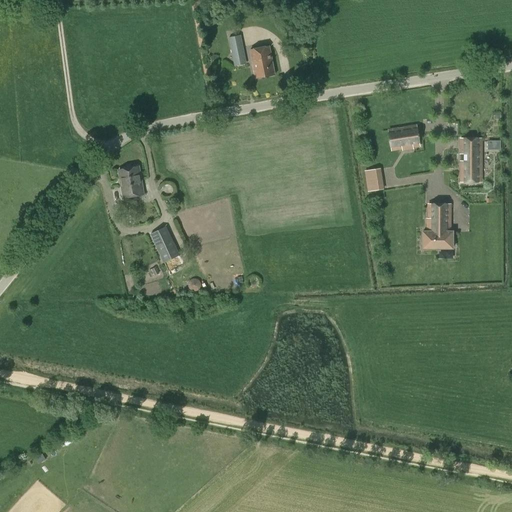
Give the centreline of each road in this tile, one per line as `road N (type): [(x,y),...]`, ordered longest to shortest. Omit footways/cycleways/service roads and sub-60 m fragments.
road 1 (unclassified): [(0,286),(97,158),(128,135),(511,65)]
road 2 (track): [(0,375),(511,477)]
road 3 (unknown): [(107,151),(74,122),(58,0)]
